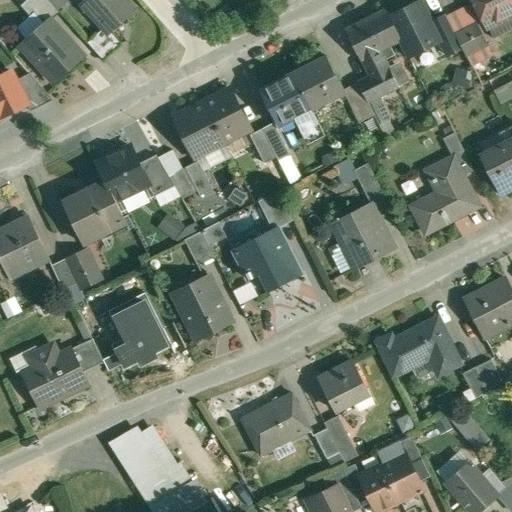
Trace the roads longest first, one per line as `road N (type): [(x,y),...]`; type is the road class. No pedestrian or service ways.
road 1 (residential): [(0,468),(255,360),(511,231)]
road 2 (unclassified): [(206,58),(0,162)]
road 3 (unclassified): [(322,0),(206,58)]
